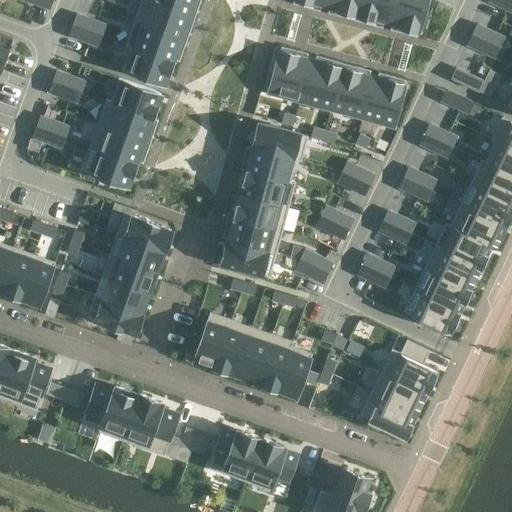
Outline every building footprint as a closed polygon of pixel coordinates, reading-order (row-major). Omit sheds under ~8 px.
[(151,0),(151,2),(189,15),(194,0),(151,0)] [(326,0),(325,7),(356,16),(360,0),(326,0)] [(360,0),(356,16),(387,24),(393,0),(360,0)] [(393,0),(387,24),(419,32),(427,0),(393,0)] [(151,2),(143,24),(181,38),(189,15),(151,2)] [(97,21),(93,32),(102,35),(106,24),(97,21)] [(143,24),(135,47),(173,60),(181,38),(143,24)] [(93,32),(89,43),(98,47),(102,35),(93,32)] [(496,33),(491,43),(499,48),(505,37),(496,33)] [(491,43),(486,54),(494,58),(499,48),(491,43)] [(0,46),(0,58),(5,61),(9,50),(0,46)] [(135,47),(126,70),(165,84),(173,60),(135,47)] [(280,51),(268,94),(299,102),(311,59),(280,51)] [(311,59),(299,102),(331,111),(342,67),(311,59)] [(342,67),(331,111),(362,119),(373,76),(342,67)] [(373,76),(362,119),(393,127),(405,84),(373,76)] [(77,77),(73,89),(82,92),(86,81),(77,77)] [(475,77),(470,87),(479,92),(479,91),(484,81),(475,77)] [(123,80),(115,103),(153,117),(161,94),(123,80)] [(73,89),(69,100),(78,103),(82,92),(73,89)] [(465,99),(459,110),(468,114),(473,103),(465,99)] [(115,103),(107,126),(145,140),(153,117),(115,103)] [(284,113),(281,123),(293,126),(295,116),(284,113)] [(511,121),(502,116),(490,140),(495,142),(495,141),(511,149),(511,121)] [(61,122),(57,134),(66,137),(70,126),(61,122)] [(259,123),(253,147),(296,159),(296,160),(300,162),(307,136),(259,123)] [(107,126),(99,149),(137,162),(145,140),(107,126)] [(313,128),(311,137),(322,140),(325,131),(313,128)] [(325,131),(322,140),(334,143),(336,134),(325,131)] [(448,132),(443,143),(452,147),(457,136),(448,132)] [(57,134),(53,145),(62,148),(66,137),(57,134)] [(359,134),(355,143),(366,148),(370,139),(359,134)] [(485,162),(485,163),(511,175),(511,149),(495,141),(495,142),(485,162)] [(443,143),(438,154),(447,158),(452,147),(443,143)] [(253,147),(247,171),(290,182),(290,181),(296,160),(296,159),(253,147)] [(99,149),(90,172),(128,186),(137,162),(99,149)] [(481,160),(470,182),(511,202),(511,175),(485,163),(485,162),(481,160)] [(346,161),(341,171),(350,176),(356,165),(346,161)] [(247,171),(240,194),(289,207),(295,183),(290,181),(290,182),(247,171)] [(341,171),(336,182),(345,187),(350,176),(341,171)] [(428,175),(423,186),(431,190),(436,180),(428,175)] [(511,202),(470,182),(460,204),(505,226),(511,211),(511,202)] [(423,186),(418,197),(426,201),(431,190),(423,186)] [(240,194),(234,217),(282,230),(289,207),(240,194)] [(450,225),(450,226),(490,245),(490,246),(494,248),(505,226),(460,204),(450,225)] [(326,205),(321,215),(329,220),(335,209),(326,205)] [(4,210),(1,219),(12,223),(15,214),(4,210)] [(82,210),(77,221),(87,225),(91,213),(82,210)] [(124,213),(116,235),(163,251),(171,230),(124,213)] [(321,215),(315,226),(324,231),(329,220),(321,215)] [(234,217),(228,240),(276,253),(282,230),(234,217)] [(407,219),(402,230),(411,234),(416,223),(407,219)] [(33,220),(30,230),(41,234),(45,224),(33,220)] [(446,223),(435,245),(480,267),(490,246),(490,245),(450,226),(450,225),(446,223)] [(45,224),(41,234),(53,238),(56,228),(45,224)] [(74,230),(70,241),(80,245),(84,234),(74,230)] [(402,230),(397,240),(406,245),(411,234),(402,230)] [(116,235),(109,255),(156,272),(163,251),(116,235)] [(228,240),(221,264),(270,277),(276,253),(228,240)] [(70,241),(66,253),(76,256),(80,245),(70,241)] [(435,245),(425,267),(470,288),(480,267),(435,245)] [(0,246),(0,285),(12,251),(0,246)] [(305,249),(300,260),(309,264),(314,253),(305,249)] [(12,251),(0,285),(0,290),(19,297),(32,259),(12,251)] [(109,255),(101,276),(110,279),(111,279),(149,292),(156,272),(109,255)] [(32,259),(19,297),(40,304),(54,266),(32,259)] [(300,260),(295,270),(303,275),(309,264),(300,260)] [(387,262),(382,273),(390,277),(396,266),(387,262)] [(425,267),(414,289),(459,310),(470,288),(425,267)] [(60,271),(56,282),(65,285),(69,274),(60,271)] [(382,273),(376,284),(385,288),(390,277),(382,273)] [(104,298),(104,299),(142,312),(149,292),(111,279),(110,279),(104,298)] [(233,279),(230,289),(241,292),(244,282),(233,279)] [(56,282),(52,293),(61,297),(65,285),(56,282)] [(244,282),(241,292),(253,295),(256,286),(244,282)] [(414,289),(403,311),(449,333),(459,310),(414,289)] [(274,291),(271,301),(283,304),(286,294),(274,291)] [(286,294),(283,304),(294,307),(297,298),(286,294)] [(95,295),(87,317),(134,334),(142,312),(104,299),(104,298),(95,295)] [(210,312),(193,359),(214,367),(231,320),(210,312)] [(215,367),(214,370),(224,374),(226,371),(235,374),(251,327),(231,320),(214,367),(215,367)] [(251,327),(235,374),(255,381),(272,334),(251,327)] [(324,330),(321,340),(332,344),(336,334),(324,330)] [(272,334),(255,381),(265,385),(263,388),(274,392),(275,389),(291,346),(292,347),(293,342),(272,334)] [(392,349),(381,371),(426,393),(437,370),(423,364),(429,350),(407,339),(400,353),(392,349)] [(0,378),(10,349),(0,345),(0,378)] [(291,346),(275,389),(297,396),(312,354),(292,347),(291,346)] [(10,349),(0,378),(0,396),(36,410),(51,369),(32,362),(34,358),(10,349)] [(327,359),(322,371),(332,374),(336,363),(327,359)] [(322,371),(318,382),(327,385),(332,374),(322,371)] [(381,371),(371,393),(416,414),(426,393),(381,371)] [(95,384),(83,420),(101,426),(99,432),(122,440),(139,395),(115,387),(114,391),(95,384)] [(70,387),(64,402),(78,407),(83,393),(70,387)] [(371,393),(360,415),(373,422),(371,425),(385,432),(387,428),(405,437),(416,414),(371,393)] [(139,395),(122,440),(164,455),(179,414),(161,408),(162,403),(139,395)] [(186,427),(180,446),(191,450),(198,431),(186,427)] [(223,428),(208,468),(246,482),(261,439),(237,431),(237,433),(223,428)] [(198,431),(191,450),(203,454),(210,435),(198,431)] [(261,439),(246,482),(269,490),(275,475),(288,480),(297,454),(284,450),(284,448),(261,439)] [(320,491),(312,511),(357,511),(359,507),(364,509),(370,493),(365,491),(370,478),(343,469),(333,495),(320,491)]
